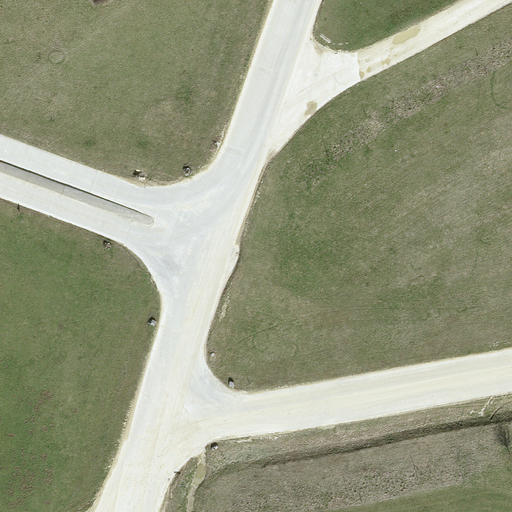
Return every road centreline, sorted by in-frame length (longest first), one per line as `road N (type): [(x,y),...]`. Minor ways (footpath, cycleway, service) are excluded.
road 1 (track): [(511,369),(238,415),(159,416)]
road 2 (track): [(256,114),(489,0)]
road 3 (track): [(0,162),(212,239)]
